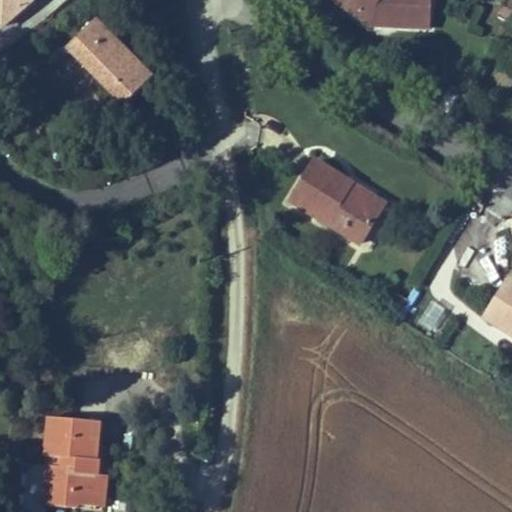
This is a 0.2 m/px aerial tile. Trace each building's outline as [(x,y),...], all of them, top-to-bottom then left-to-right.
[(0,0),(0,22),(3,27),(34,1),(33,0),(0,0)] [(334,0),(373,25),(432,28),(433,0),(334,0)] [(511,0),(506,0),(498,17),(511,25),(511,22),(511,0)] [(155,76),(98,18),(67,48),(90,72),(93,69),(99,75),(95,78),(124,107),(155,76)] [(99,75),(93,69),(90,72),(95,78),(99,75)] [(463,93),(452,85),(436,107),(448,115),(463,93)] [(382,210),(349,190),(353,184),(317,162),(293,202),(361,244),(382,210)] [(386,204),(353,184),(349,190),(382,210),(386,204)] [(511,280),(487,317),(511,332),(511,280)] [(408,301),(394,292),(386,305),(400,314),(408,301)] [(92,349),(93,339),(83,338),(82,348),(92,349)] [(106,351),(107,340),(93,339),(92,349),(106,351)] [(106,351),(92,349),(82,348),(79,374),(104,377),(106,351)] [(90,475),(91,462),(96,462),(99,439),(93,438),(94,422),(54,418),(52,444),(48,444),(47,457),(55,457),(54,466),(49,466),(47,487),(54,488),(52,507),(77,509),(78,506),(97,508),(100,476),(97,475),(90,475)] [(97,475),(99,462),(96,462),(91,462),(90,475),(97,475)] [(104,508),(107,476),(100,476),(97,508),(104,508)] [(52,507),(54,488),(47,487),(45,506),(52,507)]
